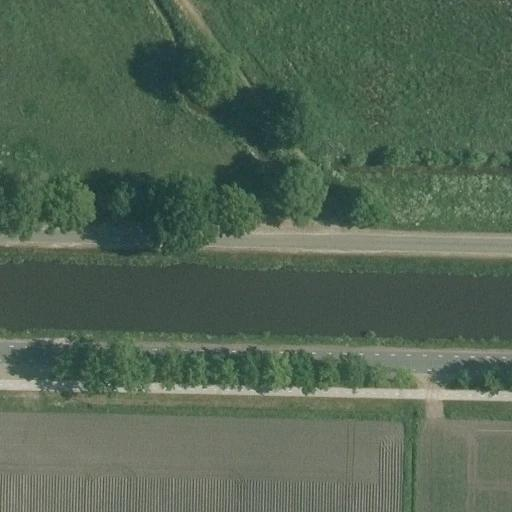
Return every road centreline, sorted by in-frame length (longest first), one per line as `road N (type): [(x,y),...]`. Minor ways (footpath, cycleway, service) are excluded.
road 1 (tertiary): [(511,365),(0,352)]
road 2 (unclassified): [(511,246),(0,235)]
road 3 (track): [(178,0),(320,200),(329,242)]
